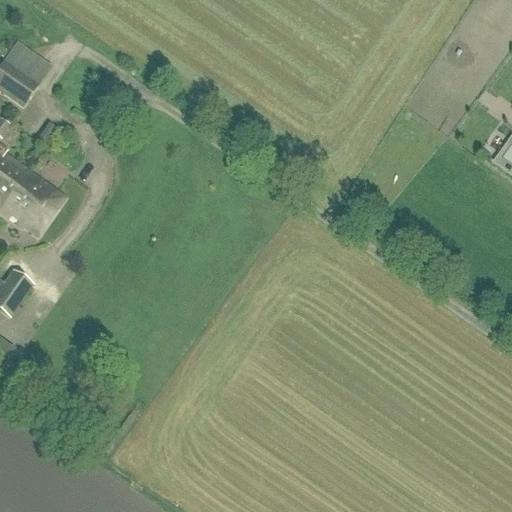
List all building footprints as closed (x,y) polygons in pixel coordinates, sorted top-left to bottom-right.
[(0,94),(23,111),(37,90),(4,67),(0,71),(0,94)] [(163,93),(172,98),(175,93),(166,88),(163,93)] [(0,141),(2,143),(11,129),(0,121),(0,141)] [(23,229),(38,239),(64,201),(1,157),(4,152),(0,149),(0,214),(22,231),(23,229)] [(0,315),(9,322),(33,288),(13,275),(0,292),(0,315)] [(58,306),(67,292),(58,286),(48,300),(58,306)]
